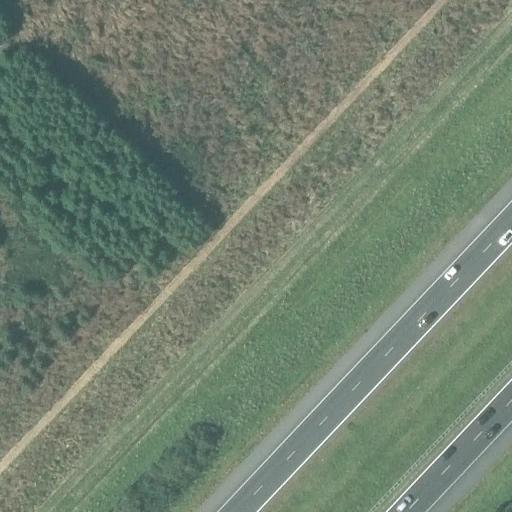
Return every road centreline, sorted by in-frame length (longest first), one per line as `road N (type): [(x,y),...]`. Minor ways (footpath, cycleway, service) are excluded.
road 1 (motorway): [(511,225),(241,511)]
road 2 (motorway): [(407,511),(511,401)]
